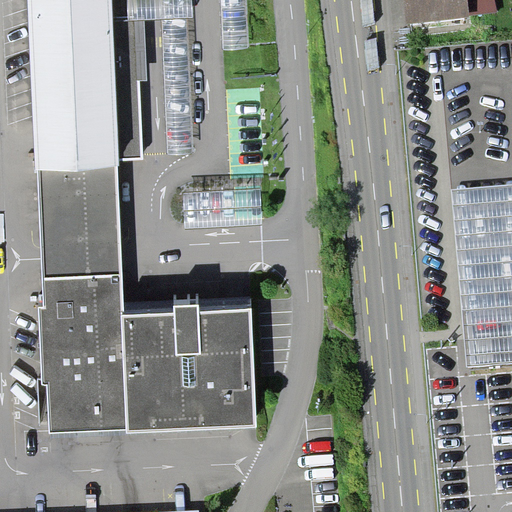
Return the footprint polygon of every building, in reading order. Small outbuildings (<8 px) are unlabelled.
[(118,155),(109,0),(31,0),(39,159),(118,155)] [(467,0),(404,0),(406,23),(470,17),(469,15),(467,0)] [(467,0),(469,15),(497,12),(494,0),(467,0)] [(118,155),(39,159),(44,270),(123,266),(118,155)] [(511,188),(452,194),(467,368),(511,364),(511,188)] [(187,193),(189,221),(206,220),(204,192),(187,193)] [(124,302),(123,266),(44,270),(51,421),(130,418),(124,302)] [(176,299),(124,302),(130,418),(259,412),(253,298),(201,300),(200,289),(176,290),(176,299)]
